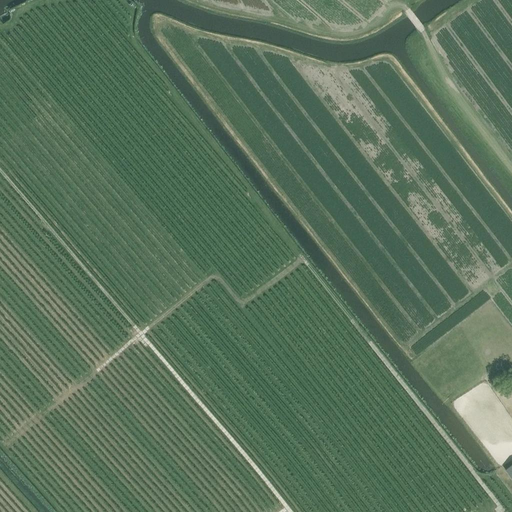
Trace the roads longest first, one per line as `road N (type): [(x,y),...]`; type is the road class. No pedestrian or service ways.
road 1 (track): [(423,30),(428,60),(511,170)]
road 2 (track): [(285,20),(347,35),(414,0)]
